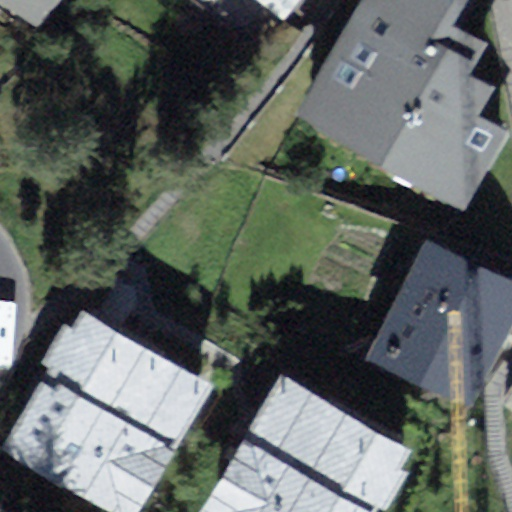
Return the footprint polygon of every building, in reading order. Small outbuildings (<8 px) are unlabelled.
[(0,0),(0,3),(32,25),(49,0),(0,0)] [(246,0),(272,20),(288,0),(246,0)] [(435,16),(408,0),(349,0),(272,132),(441,232),(485,158),(455,141),(471,114),(445,98),(460,72),(417,47),(435,16)] [(511,290),(511,280),(416,233),(359,348),(459,397),(511,290)] [(129,511),(201,381),(68,308),(0,427),(0,456),(101,511),(129,511)] [(271,367),(192,508),(197,511),(365,511),(404,445),(271,367)] [(511,407),(511,378),(498,398),(511,407)]
